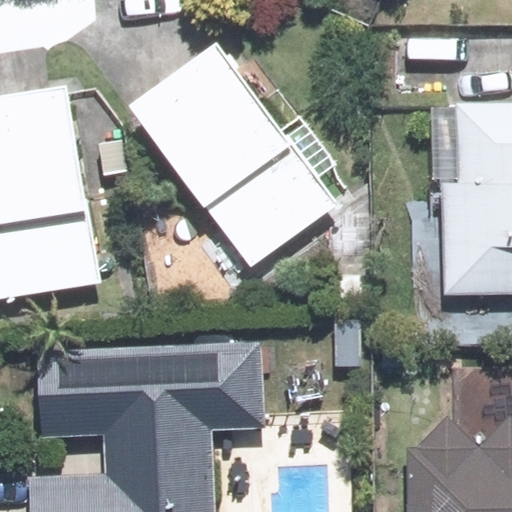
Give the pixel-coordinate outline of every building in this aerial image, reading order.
[(219,37),(130,102),(251,267),(340,202),(219,37)] [(68,78),(0,89),(0,299),(103,282),(68,78)] [(511,344),(511,99),(438,101),(441,193),(412,194),(417,348),(511,344)] [(376,278),(336,276),(337,368),(373,371),(376,278)] [(266,427),(263,340),(39,349),(43,437),(106,435),(108,473),(30,476),(31,511),(217,511),(215,429),(266,427)] [(407,445),(408,511),(511,511),(511,412),(511,411),(479,444),(449,415),(419,445),(407,445)]
